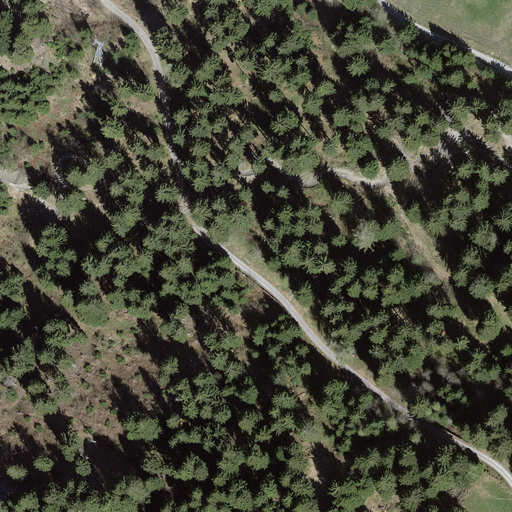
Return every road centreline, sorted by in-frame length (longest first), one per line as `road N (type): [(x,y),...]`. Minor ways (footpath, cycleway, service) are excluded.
road 1 (track): [(511,483),(339,366),(272,289),(194,225),(170,113),(146,54),(101,0)]
road 2 (track): [(319,0),(393,189),(430,259),(511,321)]
road 3 (track): [(378,0),(511,72)]
